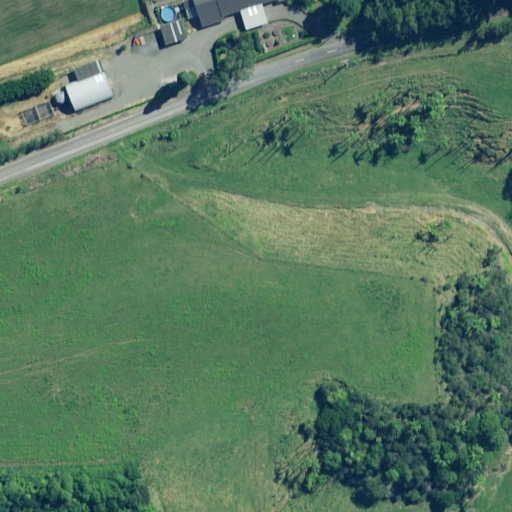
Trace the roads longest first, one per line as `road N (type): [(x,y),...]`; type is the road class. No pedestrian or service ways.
road 1 (unclassified): [(0,180),(511,5)]
road 2 (track): [(274,170),(181,169),(108,138)]
